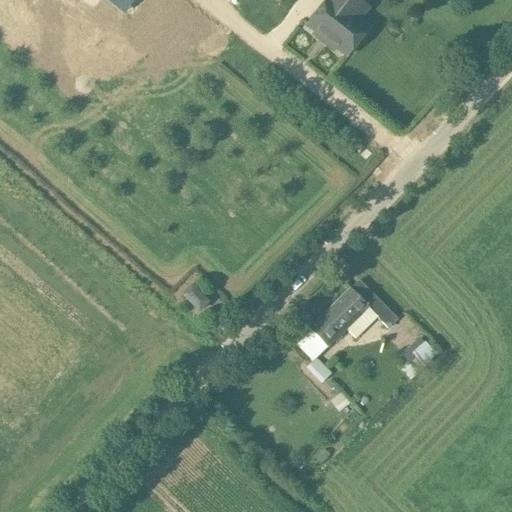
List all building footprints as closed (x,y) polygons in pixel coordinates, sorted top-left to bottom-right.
[(101,0),(119,13),(129,0),(101,0)] [(326,0),(308,24),(315,30),(313,34),(317,37),(320,34),(348,55),(368,29),(356,19),(366,6),(358,0),(326,0)] [(350,288),(308,329),(326,348),(346,329),(355,338),(377,317),(389,328),(398,319),(359,281),(351,289),(350,288)] [(192,286),(183,295),(199,311),(207,302),(192,286)] [(422,335),(402,351),(416,370),(437,354),(422,335)] [(316,357),(305,367),(320,383),(331,373),(316,357)] [(326,385),(336,396),(339,393),(340,392),(330,381),(326,385)]
